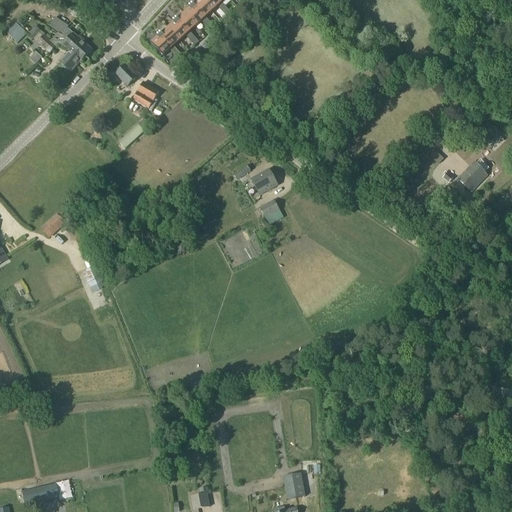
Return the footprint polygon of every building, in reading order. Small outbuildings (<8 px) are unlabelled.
[(206,19),(212,14),(199,0),(198,0),(193,5),(192,3),(190,5),(204,21),(206,19)] [(199,0),(212,14),(218,8),(220,6),(214,0),(199,0)] [(222,13),(226,9),(222,4),(220,6),(218,8),(222,13)] [(183,14),(196,28),(202,23),(204,21),(190,5),(188,7),(189,9),(183,14)] [(226,9),(222,13),(227,18),(231,14),(226,9)] [(188,35),(190,34),(196,28),(183,14),(177,19),(176,18),(174,20),(188,35)] [(62,36),(68,28),(55,19),(49,27),(62,36)] [(204,21),(202,23),(206,28),(210,24),(206,19),(204,21)] [(180,43),(186,37),(188,35),(174,20),(172,22),(173,23),(167,29),(180,43)] [(210,24),(206,28),(211,33),(215,29),(210,24)] [(7,35),(17,45),(26,35),(16,25),(7,35)] [(160,32),(158,34),(172,50),(174,48),(180,43),(167,29),(161,34),(160,32)] [(67,41),(86,57),(91,51),(73,34),(67,41)] [(164,57),(170,52),(172,50),(158,34),(156,36),(157,38),(151,43),(164,57)] [(190,34),(188,35),(186,37),(190,42),(194,38),(190,34)] [(44,36),(37,43),(36,43),(40,47),(38,49),(46,58),(49,55),(50,55),(57,47),(44,36)] [(194,38),(190,42),(195,47),(199,43),(194,38)] [(86,57),(67,41),(62,47),(70,54),(79,63),(80,63),(86,57)] [(174,48),(172,50),(170,52),(174,57),(178,53),(174,48)] [(183,58),(178,53),(174,57),(179,62),(183,58)] [(79,63),(70,54),(60,65),(70,73),(79,63)] [(137,78),(125,66),(116,75),(127,87),(137,78)] [(143,83),(133,101),(149,110),(152,111),(157,101),(155,100),(159,92),(143,83)] [(439,102),(446,99),(444,92),(437,95),(439,102)] [(153,113),(160,117),(163,111),(157,107),(153,113)] [(463,115),(467,124),(474,121),(470,112),(463,115)] [(480,133),(490,143),(499,134),(490,123),(480,133)] [(125,152),(139,139),(145,134),(138,127),(118,145),(125,152)] [(474,164),(458,180),(471,193),(487,177),(484,174),(475,165),(474,164)] [(247,167),(233,177),(237,182),(251,173),(247,167)] [(251,180),(259,196),(277,186),(269,170),(251,180)] [(447,174),(443,179),(448,184),(453,179),(447,174)] [(270,227),(284,220),(274,201),(259,209),(270,227)] [(56,215),(40,229),(50,240),(65,225),(64,223),(67,220),(61,213),(58,216),(56,215)] [(206,220),(209,225),(216,222),(213,216),(206,220)] [(85,234),(94,231),(90,219),(81,222),(85,234)] [(81,253),(90,249),(88,243),(78,247),(81,253)] [(93,249),(83,254),(90,269),(98,265),(96,259),(97,258),(93,249)] [(96,269),(83,274),(90,289),(102,284),(96,269)] [(197,383),(187,385),(188,390),(189,391),(198,389),(204,387),(203,382),(197,383)] [(422,403),(433,400),(428,383),(417,386),(422,403)] [(54,492),(57,501),(71,496),(68,487),(54,492)] [(192,511),(210,509),(208,496),(209,496),(208,488),(199,490),(200,496),(190,498),(192,511)] [(25,507),(40,503),(37,490),(22,494),(25,507)] [(268,491),(257,491),(258,503),(269,502),(268,491)]
